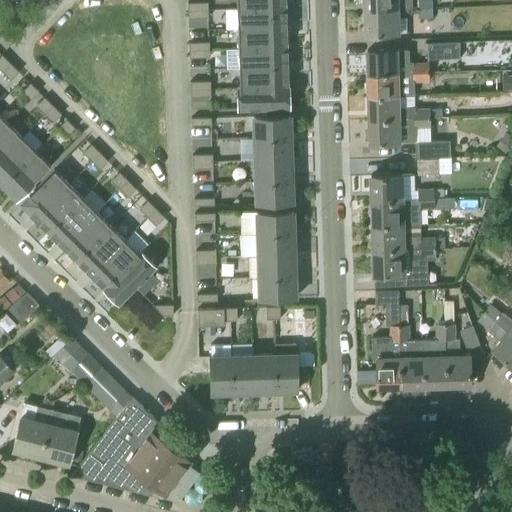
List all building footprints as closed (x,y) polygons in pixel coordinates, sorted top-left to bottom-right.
[(237,0),(237,9),(285,7),(285,0),(237,0)] [(412,8),(411,0),(365,0),(366,12),(404,10),(404,9),(412,8)] [(208,2),(199,2),(188,2),(188,10),(208,9),(208,2)] [(238,29),(286,27),(285,7),(237,9),(238,29)] [(432,7),(417,8),(418,18),(432,17),(432,7)] [(208,17),(208,9),(188,10),(188,18),(208,17)] [(404,17),(404,10),(366,12),(367,34),(398,33),(398,17),(404,17)] [(239,49),(287,47),(286,27),(238,29),(239,49)] [(209,42),(189,42),(189,50),(209,49),(209,42)] [(460,58),(460,42),(427,43),(427,59),(460,58)] [(239,69),(287,67),(287,47),(239,49),(239,69)] [(209,57),(209,49),(189,50),(189,58),(209,57)] [(368,74),(429,73),(429,62),(409,61),(409,49),(408,50),(408,49),(367,50),(368,74)] [(0,69),(2,72),(11,63),(2,55),(0,56),(0,69)] [(19,72),(11,63),(2,72),(11,80),(19,72)] [(238,89),(289,87),(289,86),(288,86),(287,67),(239,69),(240,87),(238,88),(238,89)] [(429,81),(429,73),(368,74),(368,96),(397,96),(414,95),(414,82),(429,81)] [(210,81),(190,81),(190,89),(210,88),(210,81)] [(39,91),(31,83),(22,91),(30,100),(39,91)] [(289,87),(238,89),(238,109),(289,107),(289,87)] [(211,96),(210,88),(190,89),(191,97),(211,96)] [(369,120),(429,118),(429,117),(441,117),(441,108),(414,109),(414,107),(397,108),(397,96),(368,96),(369,120)] [(45,114),(53,105),(45,97),(36,105),(45,114)] [(62,114),(53,105),(45,114),(53,122),(62,114)] [(254,116),(255,139),(290,138),(290,115),(254,116)] [(429,118),(369,120),(370,143),(398,142),(399,142),(415,141),(415,127),(429,127),(429,118)] [(67,136),(75,128),(67,119),(58,127),(67,136)] [(0,158),(21,137),(7,123),(0,130),(0,158)] [(507,148),(511,140),(511,136),(506,132),(499,143),(507,148)] [(36,151),(21,137),(0,158),(0,183),(2,185),(36,151)] [(291,159),(290,138),(255,139),(255,160),(291,159)] [(449,142),(421,142),(422,158),(450,157),(449,142)] [(100,152),(91,144),(83,152),(91,161),(100,152)] [(50,166),(36,151),(2,185),(16,200),(50,166)] [(100,169),(108,161),(100,152),(91,161),(100,169)] [(291,159),(255,160),(256,182),(292,181),(291,159)] [(417,160),(418,174),(439,173),(438,159),(417,160)] [(35,218),(68,184),(54,169),(20,203),(35,218)] [(128,180),(119,172),(111,180),(120,189),(128,180)] [(371,200),(401,200),(400,174),(371,175),(371,200)] [(136,189),(128,180),(120,189),(128,197),(136,189)] [(292,181),(256,182),(257,204),(292,203),(292,181)] [(83,198),(68,184),(35,218),(49,232),(83,198)] [(415,190),(415,200),(434,199),(434,190),(417,190),(415,190)] [(481,209),(490,210),(495,198),(485,196),(481,209)] [(97,212),(83,198),(49,232),(63,246),(97,212)] [(372,225),(403,224),(420,223),(419,209),(443,208),(443,199),(434,199),(415,200),(401,200),(371,200),(372,225)] [(156,208),(148,200),(139,209),(148,217),(156,208)] [(165,217),(156,208),(148,217),(156,225),(165,217)] [(257,211),(258,233),(293,232),(293,210),(257,211)] [(111,226),(97,212),(63,246),(77,260),(111,226)] [(403,224),(372,225),(373,250),(425,248),(446,247),(445,238),(420,239),(420,237),(403,237),(403,224)] [(125,240),(111,226),(77,260),(91,274),(125,240)] [(294,254),(293,232),(258,233),(258,255),(294,254)] [(138,254),(125,240),(91,274),(105,288),(104,288),(104,289),(140,253),(140,252),(138,254)] [(426,285),(426,284),(425,248),(373,250),(374,275),(376,275),(376,286),(426,285)] [(155,267),(140,253),(104,289),(119,303),(155,267)] [(294,254),(258,255),(259,276),(295,275),(294,254)] [(295,275),(259,276),(260,299),(296,298),(295,275)] [(511,306),(511,291),(505,285),(497,294),(511,306)] [(5,295),(13,304),(21,296),(14,287),(5,295)] [(384,303),(390,304),(390,314),(399,314),(399,304),(398,290),(394,290),(375,290),(375,304),(384,303)] [(20,321),(39,304),(26,292),(21,296),(13,304),(8,308),(20,321)] [(435,340),(445,340),(445,323),(444,301),(436,301),(436,323),(435,324),(435,340)] [(173,315),(173,304),(153,305),(163,315),(173,315)] [(400,386),(423,385),(422,356),(411,357),(410,339),(409,324),(408,324),(408,304),(399,304),(399,314),(400,386)] [(495,322),(507,332),(508,332),(511,335),(511,320),(502,312),(501,314),(491,305),(485,313),(495,322)] [(224,320),(224,308),(198,308),(198,325),(224,325),(224,320)] [(243,318),(252,318),(252,310),(243,311),(243,318)] [(489,329),(495,322),(485,313),(478,320),(489,329)] [(377,386),(400,386),(399,314),(390,314),(391,337),(372,337),(372,358),(376,358),(377,386)] [(455,338),(454,323),(445,323),(445,340),(446,355),(446,384),(470,383),(469,355),(460,355),(459,338),(455,338)] [(478,344),(471,325),(460,329),(467,349),(478,344)] [(493,350),(511,365),(511,335),(508,332),(507,332),(493,350)] [(63,362),(81,345),(72,337),(55,354),(63,362)] [(70,370),(88,353),(81,345),(63,362),(70,370)] [(70,370),(81,381),(99,363),(88,353),(70,370)] [(275,354),(276,390),(298,389),(297,353),(275,354)] [(276,390),(275,354),(253,355),(254,390),(276,390)] [(210,392),(233,391),(231,355),(209,356),(210,392)] [(231,355),(233,391),(254,390),(253,355),(231,355)] [(446,355),(422,356),(423,385),(446,384),(446,355)] [(0,382),(14,370),(1,356),(0,356),(0,382)] [(107,372),(99,363),(81,381),(90,389),(107,372)] [(374,368),(357,369),(357,383),(375,382),(374,368)] [(98,398),(116,380),(107,372),(90,389),(98,398)] [(107,406),(124,389),(116,380),(98,398),(107,406)] [(116,416),(132,396),(124,389),(107,406),(116,416)] [(132,396),(116,416),(76,468),(152,487),(152,485),(155,482),(165,489),(188,459),(170,446),(173,443),(173,438),(154,419),(154,418),(138,402),(138,403),(132,396)] [(13,449),(40,455),(52,409),(24,402),(13,449)] [(52,409),(40,455),(69,463),(81,416),(52,409)] [(80,462),(84,457),(86,450),(74,448),(71,459),(80,462)]
